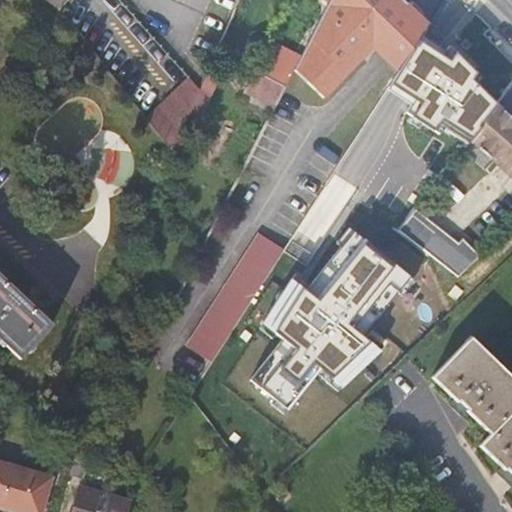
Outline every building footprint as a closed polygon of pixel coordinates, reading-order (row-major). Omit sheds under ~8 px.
[(46,0),(57,9),(65,0),(46,0)] [(428,28),(399,0),(330,0),(300,59),(294,70),(324,100),(363,58),(362,56),(370,48),(398,75),(427,29),(428,28)] [(429,155),(446,169),(468,140),(479,127),(495,106),(502,97),(500,95),(511,82),(511,59),(476,25),(449,51),(471,71),(473,70),(485,80),(429,155)] [(440,39),(427,29),(398,75),(392,83),(408,94),(436,53),(432,50),(440,39)] [(271,43),(256,71),(259,72),(286,86),(294,70),(300,59),(271,43)] [(286,86),(259,72),(246,99),(272,113),(286,86)] [(199,89),(187,77),(145,117),(171,151),(199,89)] [(394,96),(397,101),(403,101),(405,96),(402,91),(396,91),(394,96)] [(394,101),(385,94),(377,106),(387,112),(394,101)] [(479,127),(468,140),(501,165),(511,176),(511,118),(495,106),(479,127)] [(398,229),(437,260),(454,238),(415,207),(398,229)] [(419,282),(437,260),(398,229),(348,291),(353,295),(342,306),(372,331),(382,318),(387,322),(396,309),(373,289),(394,262),(419,282)] [(258,235),(185,348),(210,364),(283,251),(258,235)] [(0,338),(19,356),(50,323),(29,303),(25,299),(30,298),(29,292),(29,286),(20,286),(16,290),(0,275),(0,338)] [(511,374),(472,336),(432,376),(455,397),(458,401),(461,398),(469,408),(467,409),(471,413),(491,433),(481,445),(503,466),(506,469),(508,467),(511,471),(511,374)] [(369,356),(366,372),(377,373),(380,358),(369,356)] [(465,419),(471,413),(467,409),(469,408),(461,398),(458,401),(455,397),(449,402),(465,419)] [(92,448),(93,442),(80,435),(69,474),(84,478),(92,448)] [(113,459),(115,454),(100,446),(93,442),(92,448),(113,459)] [(0,462),(0,505),(22,511),(39,511),(50,477),(0,462)] [(511,485),(511,471),(508,467),(506,469),(503,466),(497,472),(511,485)] [(280,484),(271,493),(280,503),(289,494),(280,484)] [(80,488),(73,511),(123,511),(126,501),(80,488)]
